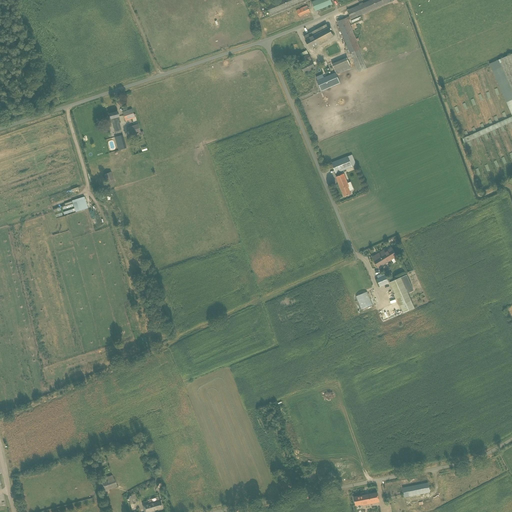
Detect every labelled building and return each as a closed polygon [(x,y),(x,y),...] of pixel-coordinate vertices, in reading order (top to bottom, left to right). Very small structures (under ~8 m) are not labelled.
[(279,0),(266,6),(270,17),(310,0),(279,0)] [(317,0),(312,2),(315,11),(332,4),(330,0),(317,0)] [(337,22),(359,72),(367,69),(359,51),(361,51),(348,21),(351,19),(351,20),(396,0),(371,0),(349,9),(347,10),(348,10),(347,10),(350,16),(337,22)] [(296,11),(299,17),(310,12),(307,5),(296,11)] [(305,40),(310,48),(333,36),(326,24),(304,36),(306,40),(305,40)] [(320,49),(325,58),(333,53),(344,47),(340,40),(329,46),(328,44),(320,49)] [(511,54),(498,60),(511,91),(511,54)] [(300,66),(304,74),(315,68),(311,60),(312,60),(309,56),(304,58),(307,63),(300,66)] [(347,58),(332,63),(336,75),(351,69),(347,58)] [(317,80),(316,81),(321,92),(322,91),(340,83),(336,75),(335,73),(324,78),(317,80)] [(122,112),(125,121),(135,118),(132,109),(122,112)] [(110,119),(108,119),(109,123),(112,123),(115,131),(121,130),(118,117),(119,117),(119,116),(117,112),(109,114),(110,119)] [(137,124),(127,128),(129,136),(138,133),(140,136),(141,136),(140,132),(137,124)] [(123,135),(114,137),(116,142),(117,147),(118,151),(121,150),(127,148),(126,147),(125,144),(123,135)] [(332,163),(336,173),(356,165),(352,155),(348,157),(347,157),(332,163)] [(111,172),(104,175),(107,182),(114,179),(111,172)] [(336,177),(344,197),(351,194),(350,191),(353,190),(350,183),(348,183),(344,174),(336,177)] [(75,212),(87,208),(84,197),(71,200),(75,212)] [(375,259),(373,260),(378,268),(380,267),(382,265),(386,263),(387,263),(396,258),(394,254),(391,250),(386,254),(384,251),(374,256),(375,259)] [(403,313),(415,308),(408,293),(414,291),(407,275),(401,278),(401,277),(390,282),(403,313)] [(377,279),(380,287),(389,283),(386,276),(377,279)] [(367,292),(356,296),(361,310),(372,305),(367,292)] [(280,470),(275,473),(279,480),(280,480),(284,478),(280,470)] [(108,481),(100,484),(103,491),(117,486),(114,479),(112,475),(106,477),(108,481)] [(427,483),(403,488),(404,497),(429,492),(428,488),(427,483)] [(354,498),(355,505),(362,504),(362,505),(371,503),(371,504),(380,502),(378,493),(354,498)] [(143,505),(145,511),(151,511),(163,509),(160,500),(143,505)]
